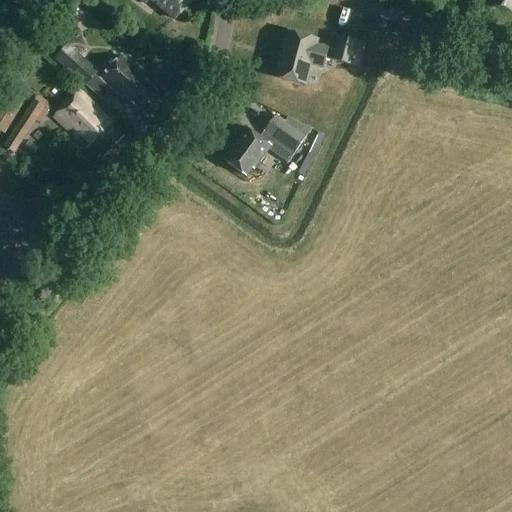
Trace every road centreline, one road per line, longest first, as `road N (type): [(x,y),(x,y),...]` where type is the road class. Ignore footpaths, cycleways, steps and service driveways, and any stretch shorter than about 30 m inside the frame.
road 1 (tertiary): [(0,353),(34,296),(202,89),(226,0)]
road 2 (unclassified): [(511,54),(358,0)]
